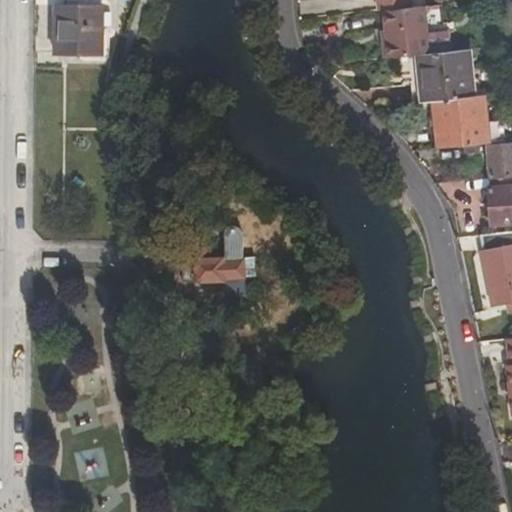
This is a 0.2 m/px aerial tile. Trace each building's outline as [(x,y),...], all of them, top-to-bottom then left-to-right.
[(326,11),(328,0),(300,0),(299,6),(326,11)] [(353,0),(355,13),(375,11),(374,0),(353,0)] [(374,0),(375,11),(381,10),(413,7),(412,0),(374,0)] [(413,7),(381,10),(383,40),(376,40),(377,59),(405,57),(430,54),(426,6),(413,7)] [(101,54),(101,8),(53,7),(53,54),(101,54)] [(430,54),(405,57),(410,104),(432,101),(475,97),(470,50),(430,54)] [(475,97),(432,101),(436,150),(456,148),(473,146),(491,145),(486,96),(475,97)] [(148,135),(147,102),(124,102),(123,104),(124,136),(148,135)] [(473,146),(456,148),(456,157),(473,156),(473,146)] [(490,181),(511,178),(511,146),(487,147),(490,181)] [(164,211),(153,161),(136,164),(147,216),(164,211)] [(224,207),(225,191),(215,190),(213,206),(224,207)] [(511,224),(511,190),(486,193),(490,227),(511,224)] [(224,256),(193,257),(182,257),(182,282),(224,282),(224,294),(243,293),(243,278),(243,260),(243,241),(241,233),(240,230),(238,228),(235,227),(233,227),(230,227),(227,229),(225,231),(224,233),(224,236),(224,256)] [(511,231),(480,236),(494,307),(505,305),(511,303),(511,231)] [(193,257),(193,240),(182,240),(182,257),(193,257)]
